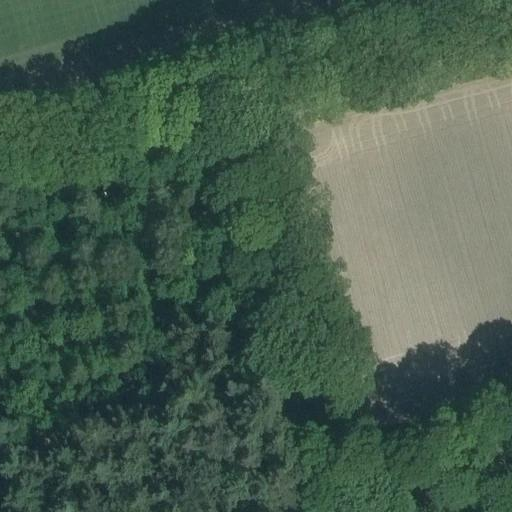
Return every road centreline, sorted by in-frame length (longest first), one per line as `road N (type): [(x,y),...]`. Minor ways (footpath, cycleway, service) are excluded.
road 1 (track): [(212,71),(342,511)]
road 2 (track): [(500,0),(212,71)]
road 3 (track): [(212,71),(0,134)]
